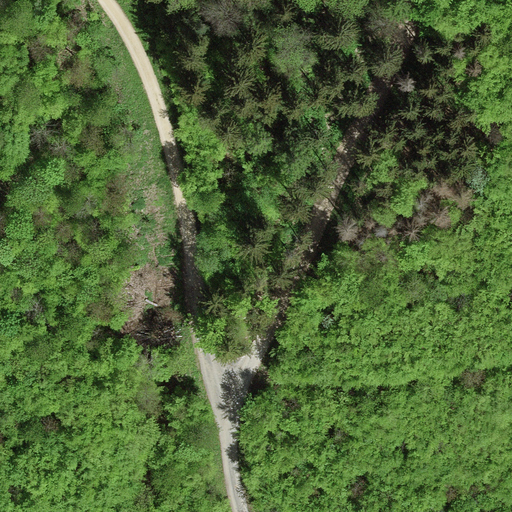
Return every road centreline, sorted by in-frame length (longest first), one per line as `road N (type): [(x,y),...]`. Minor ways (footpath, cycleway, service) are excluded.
road 1 (track): [(414,0),(296,276),(227,399)]
road 2 (track): [(227,399),(199,343),(185,213),(144,73),(105,0)]
